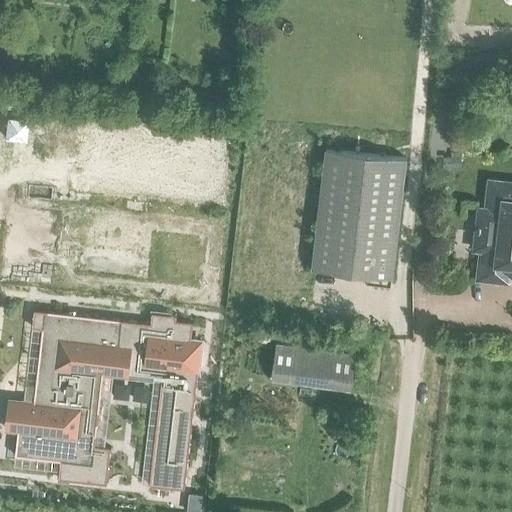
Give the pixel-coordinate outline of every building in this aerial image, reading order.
[(312,268),(392,277),(405,157),(326,148),(312,268)] [(443,157),(443,167),(451,168),(451,167),(460,167),(460,158),(451,158),(451,157),(443,157)] [(511,181),(489,179),(485,208),(479,207),(474,249),(480,250),(477,278),(509,282),(510,276),(511,276),(511,181)] [(17,432),(15,455),(60,460),(59,470),(58,478),(69,480),(106,484),(111,447),(95,445),(103,375),(103,374),(103,372),(153,378),(161,379),(149,483),(149,484),(184,489),(197,373),(200,353),(189,352),(191,336),(193,321),(176,319),(176,315),(152,312),(150,323),(122,319),(44,310),(42,326),(34,400),(33,400),(33,402),(21,401),(17,432)] [(272,375),(351,386),(355,354),(276,343),(272,375)] [(272,504),(274,487),(288,489),(292,458),(256,453),(254,466),(249,465),(245,500),(272,504)]
